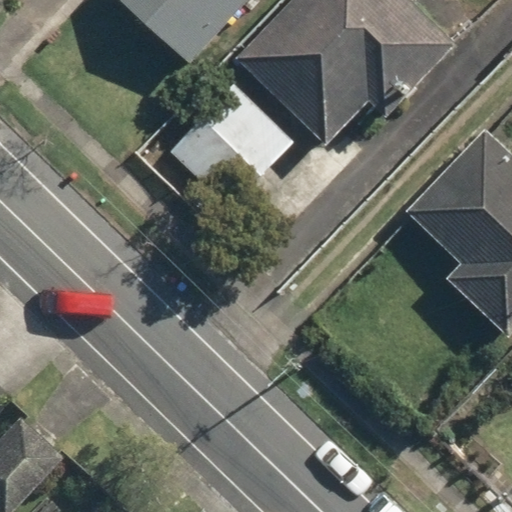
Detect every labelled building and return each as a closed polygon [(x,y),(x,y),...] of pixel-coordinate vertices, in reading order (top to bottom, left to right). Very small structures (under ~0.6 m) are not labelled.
[(102,0),(99,3),(172,73),(242,0),(102,0)] [(392,0),(313,0),(236,80),(312,153),(383,79),(407,102),(451,56),(392,0)] [(229,94),(167,157),(226,216),(288,153),(229,94)] [(511,179),(474,143),(393,227),(452,284),(441,295),(479,332),(490,321),(501,331),(511,319),(511,179)] [(0,511),(5,511),(49,459),(5,422),(0,428),(0,511)]
